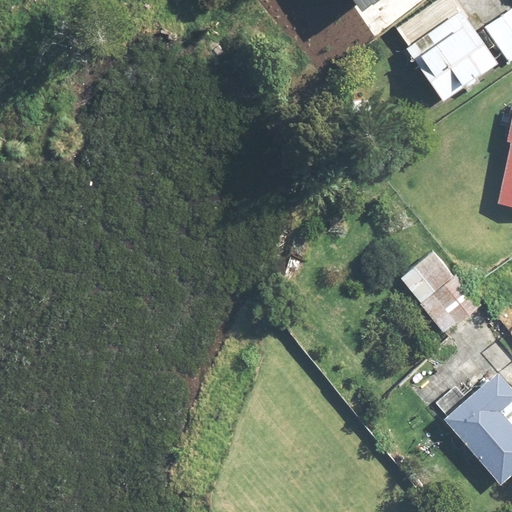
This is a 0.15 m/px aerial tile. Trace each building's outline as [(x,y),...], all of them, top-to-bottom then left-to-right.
[(511,6),(484,27),(508,62),(511,58),(511,6)] [(442,101),(496,62),(458,10),(404,48),(442,101)] [(497,202),(511,205),(511,102),(511,103),(504,140),(510,141),(497,202)] [(312,236),(285,234),(282,260),(310,262),(312,236)] [(418,303),(442,331),(454,322),(456,324),(480,304),(454,273),(452,275),(432,251),(400,278),(420,302),(418,303)] [(422,407),(442,388),(430,376),(434,371),(421,357),(404,374),(418,389),(412,396),(422,407)] [(441,417),(498,483),(511,470),(511,396),(499,408),(479,385),(441,417)]
